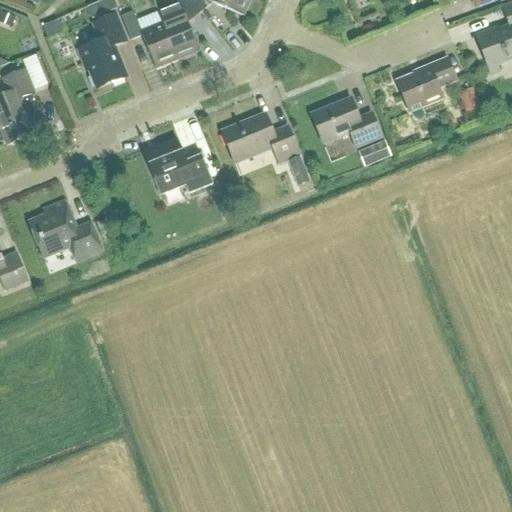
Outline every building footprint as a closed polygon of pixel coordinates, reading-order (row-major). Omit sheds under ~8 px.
[(159,14),(164,27),(178,60),(200,52),(189,25),(203,14),(191,0),(179,0),(177,2),(180,5),(159,14)] [(207,0),(191,0),(203,14),(214,5),(243,17),(250,0),(211,0),(210,3),(207,0)] [(511,6),(504,9),(510,25),(482,36),(494,68),(511,61),(511,6)] [(164,27),(142,35),(134,14),(123,18),(133,42),(143,38),(156,69),(178,60),(164,27)] [(94,26),(101,44),(79,53),(84,65),(87,64),(98,91),(128,79),(115,49),(127,44),(116,17),(94,26)] [(421,74),(397,84),(408,109),(423,103),(425,109),(443,101),(439,91),(457,83),(448,61),(420,72),(421,74)] [(4,82),(10,97),(0,100),(0,130),(7,147),(37,135),(23,100),(35,96),(26,73),(4,82)] [(351,135),(357,150),(382,139),(372,115),(359,121),(351,101),(313,117),(325,146),(351,135)] [(279,164),(289,160),(300,156),(289,128),(273,134),(266,116),(223,133),(236,166),(274,150),(279,164)] [(145,156),(154,179),(180,169),(185,180),(208,171),(200,151),(185,157),(179,142),(145,156)] [(47,218),(30,225),(45,260),(71,249),(77,263),(102,253),(91,226),(77,231),(66,203),(45,212),(47,218)] [(97,224),(103,238),(112,235),(106,221),(97,224)] [(0,278),(5,290),(29,281),(18,255),(4,260),(0,251),(0,278)]
